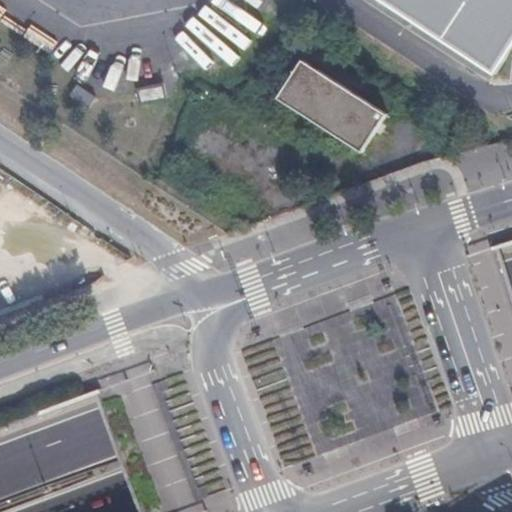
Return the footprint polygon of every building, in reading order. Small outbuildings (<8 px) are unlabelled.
[(511,49),(511,0),(379,0),(495,77),(511,49)] [(274,99),(362,152),(385,114),(298,60),(274,99)] [(163,85),(137,90),(140,105),(166,98),(163,85)] [(89,108),(95,101),(76,88),(70,95),(89,108)] [(143,511),(116,439),(114,440),(140,511),(143,511)]
